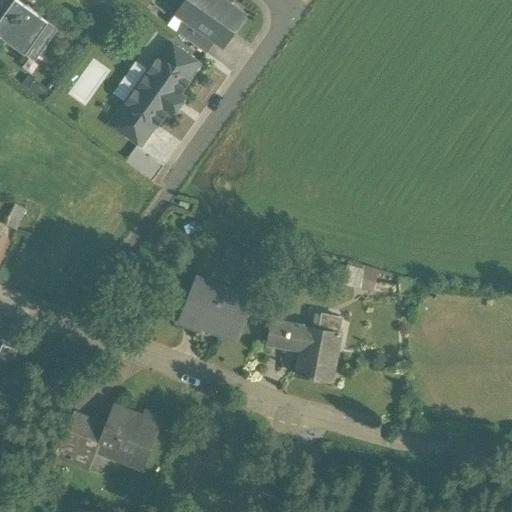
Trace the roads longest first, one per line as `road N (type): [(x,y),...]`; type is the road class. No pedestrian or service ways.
road 1 (residential): [(277,0),(292,10),(73,327)]
road 2 (residential): [(288,413),(73,327)]
road 3 (residential): [(511,453),(398,446),(288,413)]
